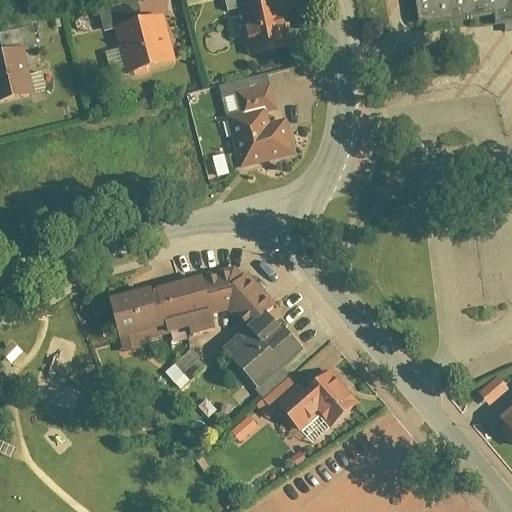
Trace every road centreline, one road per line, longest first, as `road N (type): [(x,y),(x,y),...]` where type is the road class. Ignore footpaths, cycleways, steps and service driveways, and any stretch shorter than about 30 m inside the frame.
road 1 (residential): [(511,509),(280,232)]
road 2 (residential): [(280,232),(247,221),(189,227),(0,278)]
road 3 (residential): [(280,232),(329,171),(337,143),(344,108),(329,0)]
